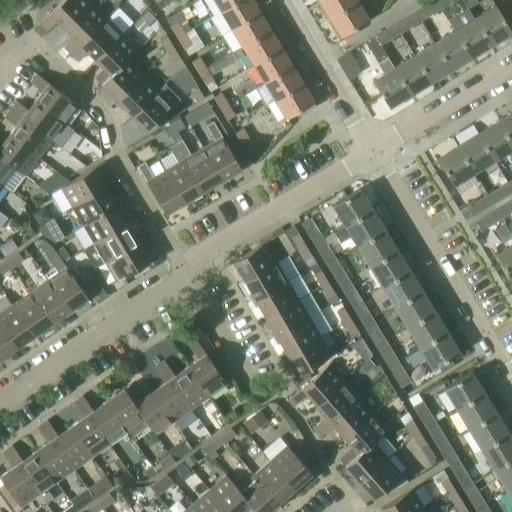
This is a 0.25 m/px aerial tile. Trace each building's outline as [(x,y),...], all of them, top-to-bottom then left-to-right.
[(64,30),(91,4),(86,0),(63,0),(39,24),(47,32),(56,23),(64,30)] [(159,0),(156,2),(160,9),(172,2),(170,0),(159,0)] [(201,0),(212,17),(220,12),(239,0),(201,0)] [(231,30),(257,14),(248,0),(239,0),(220,12),(231,30)] [(331,23),(359,6),(355,0),(326,0),(320,4),(331,23)] [(434,0),(431,0),(413,11),(419,21),(439,8),(434,0)] [(434,0),(439,8),(453,0),(434,0)] [(63,48),(70,56),(106,20),(91,4),(64,30),(72,39),(63,48)] [(368,21),(359,6),(331,23),(343,42),(359,32),(356,28),(368,21)] [(494,7),(474,19),(490,47),(511,34),(494,7)] [(467,8),(448,20),(455,31),(453,31),(470,59),(490,47),(474,19),(467,8)] [(413,11),(393,23),(398,33),(419,21),(413,11)] [(147,12),(140,19),(148,27),(155,19),(147,12)] [(242,48),(268,32),(257,14),(231,30),(242,48)] [(106,20),(70,56),(76,62),(86,53),(94,61),(121,34),(106,20)] [(170,27),(177,39),(185,34),(178,22),(170,27)] [(393,23),(372,36),(378,45),(398,33),(393,23)] [(453,31),(433,44),(450,71),(470,59),(453,31)] [(253,65),(279,49),(268,32),(242,48),(246,54),(253,65)] [(126,59),(127,61),(137,51),(121,34),(94,61),(103,70),(93,79),(100,86),(126,59)] [(185,34),(177,39),(184,50),(192,45),(185,34)] [(372,36),(364,41),(376,61),(385,57),(378,45),(372,36)] [(160,41),(166,52),(173,48),(167,37),(160,41)] [(433,44),(413,56),(429,84),(450,71),(433,44)] [(180,59),(173,48),(166,52),(173,63),(180,59)] [(242,48),(206,69),(210,76),(246,54),(242,48)] [(264,83),(290,67),(279,49),(253,65),(264,83)] [(413,56),(392,68),(409,96),(429,84),(413,56)] [(384,74),(371,81),(388,109),(409,96),(392,68),(385,57),(376,61),(384,74)] [(192,63),(198,74),(206,69),(200,58),(192,63)] [(116,102),(142,76),(127,61),(126,59),(100,86),(116,102)] [(274,101),(301,85),(290,67),(264,83),(274,101)] [(206,69),(198,74),(205,85),(213,80),(210,76),(206,69)] [(34,101),(63,123),(76,107),(36,76),(30,84),(41,93),(34,101)] [(131,117),(157,91),(142,76),(116,102),(131,117)] [(301,85),(274,101),(285,119),(297,112),(300,116),(314,108),(301,85)] [(165,115),(173,107),(178,103),(161,86),(157,91),(131,117),(147,133),(148,132),(165,115)] [(196,104),(203,100),(196,89),(189,93),(196,104)] [(213,98),(220,109),(228,104),(221,93),(213,98)] [(15,103),(10,110),(50,141),(59,147),(72,130),(63,123),(34,101),(26,111),(15,103)] [(195,110),(201,120),(213,113),(207,102),(195,110)] [(228,104),(220,109),(227,121),(235,116),(228,104)] [(14,127),(8,135),(37,158),(50,141),(10,110),(3,119),(14,127)] [(511,112),(497,122),(511,146),(511,112)] [(165,115),(148,132),(149,135),(180,118),(177,114),(173,113),(168,118),(165,115)] [(511,146),(497,122),(477,134),(493,162),(511,150),(511,146)] [(203,150),(221,182),(240,170),(213,123),(206,128),(215,143),(203,150)] [(242,145),(250,140),(243,129),(235,134),(242,145)] [(177,133),(171,136),(176,145),(181,142),(182,141),(177,133)] [(473,174),(493,162),(477,134),(456,146),(473,174)] [(0,156),(13,166),(12,168),(23,176),(37,158),(8,135),(0,145),(0,156)] [(221,182),(203,150),(190,157),(181,142),(176,145),(175,146),(202,193),(221,182)] [(202,193),(175,146),(168,150),(176,165),(166,171),(184,204),(202,193)] [(478,182),(473,174),(456,146),(435,159),(452,187),(455,185),(459,193),(478,182)] [(0,183),(9,190),(21,175),(12,168),(13,166),(0,156),(0,183)] [(72,207),(102,189),(97,180),(109,173),(103,163),(67,184),(61,188),(72,207)] [(164,215),(184,204),(166,171),(153,179),(144,164),(136,168),(164,215)] [(41,185),(39,188),(42,190),(45,192),(49,195),(61,188),(67,184),(58,177),(52,184),(41,185)] [(511,192),(507,183),(486,196),(492,205),(511,193),(511,192)] [(39,202),(49,195),(45,192),(42,190),(39,188),(33,197),(39,202)] [(108,199),(102,189),(72,207),(83,226),(125,199),(121,192),(108,199)] [(332,208),(344,229),(372,212),(359,191),(332,208)] [(486,196),(466,208),(472,218),(492,205),(486,196)] [(131,210),(125,199),(83,226),(93,244),(124,225),(119,217),(131,210)] [(511,200),(495,211),(501,219),(511,212),(511,200)] [(34,216),(40,226),(50,220),(44,210),(34,216)] [(501,219),(495,211),(474,223),(480,232),(501,219)] [(357,249),(384,232),(372,212),(344,229),(334,235),(340,245),(351,239),(357,249)] [(29,220),(24,229),(34,235),(35,234),(29,220)] [(301,226),(314,247),(323,242),(310,221),(301,226)] [(47,222),(38,228),(40,235),(44,236),(51,231),(47,222)] [(104,262),(146,236),(142,229),(131,236),(124,225),(93,244),(104,262)] [(295,251),(298,249),(304,246),(293,226),(283,232),(295,251)] [(281,228),(258,242),(261,245),(264,244),(283,232),(281,228)] [(369,269),(397,252),(384,232),(357,249),(369,269)] [(153,246),(146,236),(104,262),(116,283),(147,265),(140,254),(153,246)] [(11,240),(0,247),(0,250),(4,257),(17,248),(11,240)] [(42,242),(38,245),(48,259),(54,268),(44,275),(48,281),(69,311),(86,299),(55,255),(49,246),(42,242)] [(326,267),(335,262),(323,242),(314,247),(326,267)] [(243,281),(275,263),(264,244),(261,245),(232,262),(243,281)] [(511,284),(511,283),(511,244),(494,255),(511,284)] [(311,256),(304,246),(298,249),(304,260),(311,256)] [(57,252),(64,262),(69,258),(62,248),(57,252)] [(381,289),(409,273),(397,252),(369,269),(381,289)] [(18,253),(7,261),(12,268),(23,260),(18,253)] [(12,268),(7,261),(0,265),(0,272),(2,275),(12,268)] [(339,288),(347,282),(335,262),(326,267),(339,288)] [(275,263),(243,281),(254,300),(286,282),(275,263)] [(320,286),(328,282),(321,271),(314,276),(320,286)] [(409,273),(381,289),(394,310),(421,293),(409,273)] [(286,282),(254,300),(265,318),(296,300),(309,293),(298,274),(286,282)] [(48,281),(30,294),(51,324),(69,311),(48,281)] [(335,293),(328,282),(320,286),(327,298),(335,293)] [(360,303),(347,282),(339,288),(351,308),(360,303)] [(101,286),(89,293),(96,303),(107,296),(101,286)] [(421,293),(394,310),(406,330),(434,313),(421,293)] [(30,294),(12,307),(33,336),(51,324),(30,294)] [(6,297),(0,301),(0,325),(16,348),(33,336),(12,307),(6,297)] [(276,337),(307,319),(296,300),(265,318),(276,337)] [(363,328),(372,323),(360,303),(351,308),(363,328)] [(343,324),(350,319),(344,308),(336,312),(343,324)] [(307,319),(276,337),(287,356),(318,338),(327,333),(331,330),(320,311),(307,319)] [(418,350),(446,334),(434,313),(406,330),(418,350)] [(357,330),(350,319),(343,324),(350,335),(357,330)] [(376,349),(384,343),(372,323),(363,328),(376,349)] [(0,325),(0,359),(16,348),(0,325)] [(327,333),(318,338),(287,356),(298,374),(305,370),(337,351),(327,333)] [(446,334),(418,350),(431,371),(459,354),(446,334)] [(388,369),(397,364),(384,343),(376,349),(388,369)] [(194,344),(187,349),(197,364),(188,370),(209,400),(225,389),(194,344)] [(369,359),(359,367),(365,374),(375,365),(369,359)] [(315,405),(343,381),(328,364),(312,378),(297,391),(287,400),(292,406),(306,394),(315,405)] [(397,364),(388,369),(400,389),(409,384),(397,364)] [(163,365),(153,372),(158,379),(168,373),(163,365)] [(173,380),(170,382),(191,412),(209,400),(188,370),(173,380)] [(298,374),(290,379),(297,391),(312,378),(305,370),(298,374)] [(471,372),(443,389),(456,410),(484,393),(471,372)] [(168,373),(158,379),(163,387),(170,382),(173,380),(168,373)] [(326,432),(333,426),(329,421),(357,397),(343,381),(315,405),(325,416),(318,422),(326,432)] [(163,387),(152,395),(173,424),(179,433),(197,420),(191,412),(170,382),(163,387)] [(129,388),(125,391),(135,406),(145,421),(151,429),(156,436),(173,424),(152,395),(140,403),(134,395),(138,392),(133,385),(129,388)] [(125,391),(106,404),(127,434),(128,433),(134,441),(148,431),(151,429),(145,421),(135,406),(125,391)] [(456,410),(469,430),(496,413),(484,393),(456,410)] [(371,413),(357,397),(329,421),(333,426),(343,437),(371,413)] [(81,399),(71,406),(76,413),(86,406),(81,399)] [(91,414),(88,416),(109,446),(127,434),(106,404),(91,414)] [(413,410),(426,431),(434,425),(422,405),(413,410)] [(86,406),(76,413),(81,421),(88,416),(91,414),(86,406)] [(250,434),(268,421),(260,411),(243,423),(250,434)] [(371,413),(343,437),(352,447),(339,459),(345,466),(372,442),(386,430),(371,413)] [(442,413),(433,418),(435,422),(444,417),(442,413)] [(469,430),(481,450),(509,433),(496,413),(469,430)] [(81,421),(71,428),(92,457),(109,446),(88,416),(81,421)] [(412,436),(419,432),(412,421),(405,426),(412,436)] [(312,428),(320,437),(326,432),(318,422),(312,428)] [(45,423),(35,430),(40,437),(50,431),(45,423)] [(438,451),(447,446),(434,425),(426,431),(438,451)] [(55,438),(52,441),(73,470),(79,466),(92,457),(71,428),(55,438)] [(231,428),(220,436),(225,442),(235,435),(231,428)] [(50,431),(40,437),(45,445),(52,441),(55,438),(50,431)] [(426,443),(419,432),(412,436),(419,448),(426,443)] [(481,450),(494,471),(511,459),(511,438),(509,433),(481,450)] [(220,436),(209,443),(214,450),(225,442),(220,436)] [(178,443),(185,454),(192,449),(184,439),(178,443)] [(45,445),(35,452),(56,482),(73,470),(52,441),(45,445)] [(345,466),(359,482),(386,458),(372,442),(345,466)] [(286,446),(269,461),(293,488),(309,474),(305,468),(312,463),(316,459),(309,448),(303,453),(297,459),(286,446)] [(447,446),(438,451),(450,471),(459,466),(447,446)] [(9,447),(0,453),(0,455),(4,462),(14,455),(9,447)] [(19,463),(17,464),(38,494),(39,493),(45,503),(52,498),(46,489),(56,482),(35,452),(19,463)] [(185,460),(190,467),(198,461),(193,454),(185,460)] [(14,455),(4,462),(10,469),(17,464),(19,463),(14,455)] [(155,457),(149,462),(157,474),(163,469),(174,461),(170,455),(159,463),(155,457)] [(359,482),(374,499),(386,488),(392,483),(401,475),(386,458),(359,482)] [(511,459),(494,471),(506,491),(511,487),(511,459)] [(277,502),(293,488),(269,461),(253,475),(277,502)] [(139,468),(148,480),(155,475),(147,462),(139,468)] [(10,469),(0,475),(0,484),(17,509),(38,494),(17,464),(10,469)] [(184,481),(191,474),(183,465),(176,472),(184,481)] [(463,491),(471,486),(459,466),(450,471),(463,491)] [(167,474),(150,487),(158,497),(175,485),(167,474)] [(253,475),(238,489),(237,490),(255,511),(265,511),(277,502),(253,475)] [(244,511),(255,511),(237,490),(224,476),(208,490),(226,511),(237,511),(242,509),(244,511)] [(447,494),(454,489),(448,478),(440,483),(447,494)] [(389,493),(396,489),(392,483),(386,488),(389,493)] [(471,486),(463,491),(475,511),(484,506),(471,486)] [(76,511),(93,500),(86,489),(69,501),(72,505),(75,509),(76,511)] [(465,507),(454,489),(447,494),(457,511),(465,507)] [(226,511),(208,490),(192,504),(198,511),(226,511)] [(382,511),(417,511),(423,509),(411,490),(380,509),(382,511)] [(126,492),(124,497),(127,501),(133,501),(134,496),(131,491),(126,492)] [(98,501),(102,508),(114,500),(109,493),(98,501)] [(90,511),(96,511),(102,508),(98,501),(88,508),(90,511)]
